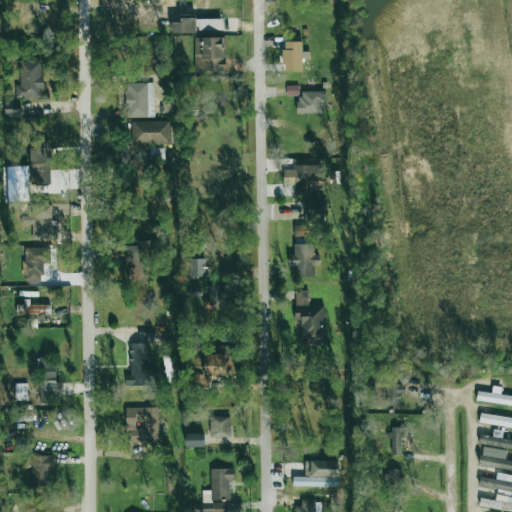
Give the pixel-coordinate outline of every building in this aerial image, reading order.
[(179,14),(180,22),(171,22),(171,33),(195,33),(195,14),(179,14)] [(196,20),(195,30),(214,30),(215,20),(196,20)] [(224,37),(194,38),(195,71),(224,71),(224,37)] [(301,41),(283,42),(283,72),(302,72),(301,41)] [(41,61),(19,62),(20,85),(15,86),(15,98),(42,98),(41,61)] [(126,118),(154,117),(153,83),(125,83),(126,118)] [(298,114),(321,113),(321,101),(325,101),(325,91),(297,92),(298,114)] [(19,101),(4,101),(4,117),(19,117),(19,101)] [(170,121),(131,121),(131,145),(170,144),(170,121)] [(29,148),(30,185),(51,184),(50,147),(29,148)] [(164,148),(150,148),(150,159),(164,159),(164,148)] [(292,165),(292,170),(283,170),(283,185),(293,185),(293,193),(324,193),(324,165),(292,165)] [(304,212),(322,213),(323,202),(304,201),(304,212)] [(31,240),(50,241),(51,204),(32,204),(31,216),(20,216),(20,224),(32,225),(31,240)] [(294,236),(309,237),(310,226),(294,225),(294,236)] [(125,246),(124,281),(143,281),(144,253),(151,253),(152,241),(135,241),(135,246),(125,246)] [(293,244),(293,254),(288,254),(289,267),(297,266),(297,277),(314,277),(314,265),(319,265),(319,254),(313,254),(313,244),(293,244)] [(42,281),(41,264),(49,264),(48,247),(23,248),(24,282),(42,281)] [(204,259),(189,259),(189,277),(205,276),(204,259)] [(321,306),(308,306),(308,291),(295,291),(294,320),(301,321),(300,346),(321,347),(321,306)] [(16,314),(49,314),(50,303),(17,303),(16,314)] [(148,343),(129,344),(130,376),(125,376),(125,386),(149,385),(148,343)] [(203,352),(202,375),(193,374),(193,387),(208,388),(208,375),(228,376),(230,354),(203,352)] [(40,403),(51,403),(51,397),(62,397),(61,382),(55,382),(54,358),(38,358),(40,403)] [(399,405),(399,394),(404,394),(404,385),(396,385),(396,374),(385,374),(384,404),(399,405)] [(27,400),(27,384),(15,384),(15,401),(27,400)] [(511,405),(511,396),(500,394),(501,388),(492,386),(491,393),(477,391),(476,400),(511,405)] [(156,407),(125,408),(125,430),(129,430),(129,441),(157,441),(156,407)] [(479,424),(511,426),(511,417),(479,414),(479,424)] [(210,438),(230,437),(230,417),(209,417),(210,438)] [(402,455),(402,427),(390,427),(390,455),(402,455)] [(511,440),(501,439),(502,431),(493,430),(492,436),(479,434),(478,445),(511,448),(511,440)] [(185,434),(185,447),(204,447),(204,434),(185,434)] [(53,455),(31,454),(31,485),(48,485),(48,472),(53,472),(53,455)] [(511,460),(479,457),(478,466),(511,469),(511,460)] [(293,477),(293,486),(336,487),(336,461),(304,461),(304,477),(293,477)] [(210,469),(210,491),(203,491),(202,511),(226,511),(227,502),(229,502),(229,480),(233,480),(233,469),(210,469)] [(385,484),(400,483),(400,469),(385,470),(385,484)] [(511,475),(496,473),(495,479),(480,477),(478,486),(511,492),(511,475)] [(495,500),(479,498),(478,508),(511,511),(511,504),(511,497),(495,495),(495,500)] [(301,507),(294,506),(293,511),(314,511),(315,500),(301,499),(301,507)]
